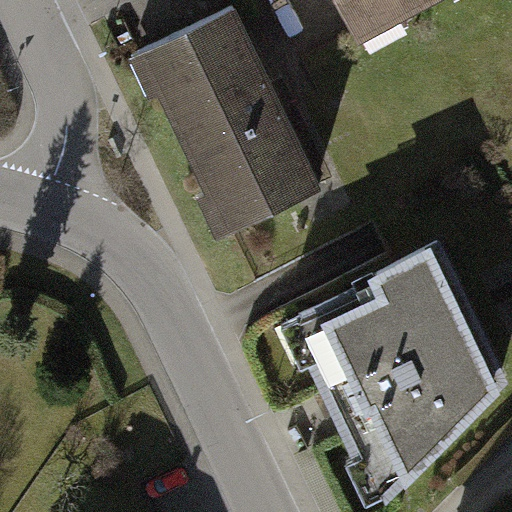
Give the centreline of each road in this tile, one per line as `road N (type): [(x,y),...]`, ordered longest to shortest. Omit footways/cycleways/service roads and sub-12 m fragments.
road 1 (residential): [(266,511),(150,268),(61,208)]
road 2 (residential): [(61,208),(60,118),(43,32),(27,0)]
